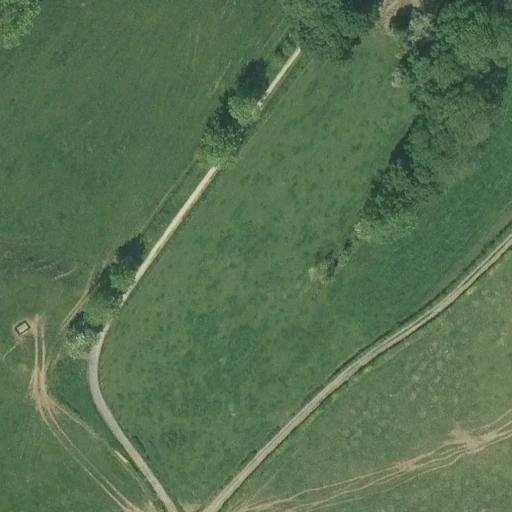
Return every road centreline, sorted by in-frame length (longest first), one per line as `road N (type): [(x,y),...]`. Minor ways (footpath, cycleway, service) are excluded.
road 1 (track): [(349,0),(106,335),(109,400),(181,511)]
road 2 (track): [(211,511),(361,363),(511,236)]
